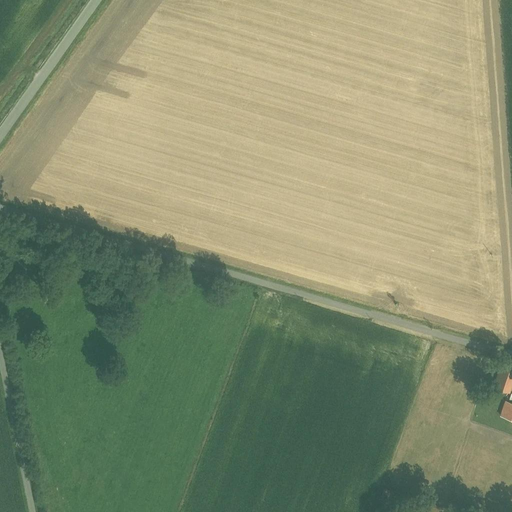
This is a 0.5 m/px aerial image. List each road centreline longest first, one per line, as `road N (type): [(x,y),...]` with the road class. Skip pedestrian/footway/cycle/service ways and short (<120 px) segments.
road 1 (unclassified): [(0,206),(511,353)]
road 2 (unclassified): [(35,511),(0,337)]
road 3 (unclassified): [(101,0),(0,140)]
